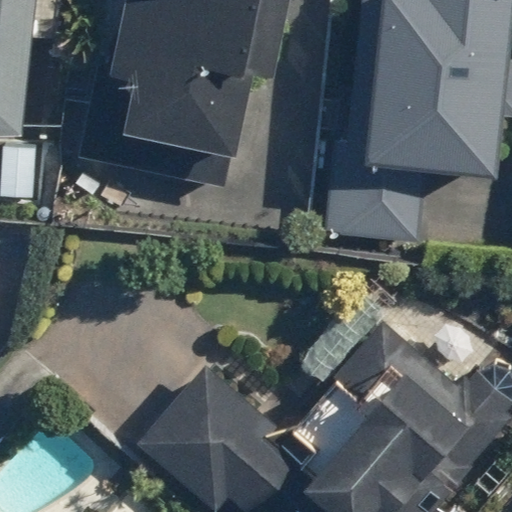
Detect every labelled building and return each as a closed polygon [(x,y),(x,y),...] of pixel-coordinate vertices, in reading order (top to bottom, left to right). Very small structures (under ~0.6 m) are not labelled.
[(0,0),(0,131),(34,132),(43,0),(0,0)] [(130,0),(122,44),(105,41),(83,151),(233,181),(269,0),(130,0)] [(511,90),(511,0),(364,0),(352,136),(338,135),(329,231),(425,239),(432,160),(505,167),(511,90)] [(43,148),(6,146),(3,197),(40,199),(43,148)] [(290,427),(211,359),(143,439),(223,506),(235,492),(258,511),(422,511),(453,476),(439,464),(472,425),(492,441),(511,417),(511,386),(483,362),(468,379),(388,312),(290,427)]
